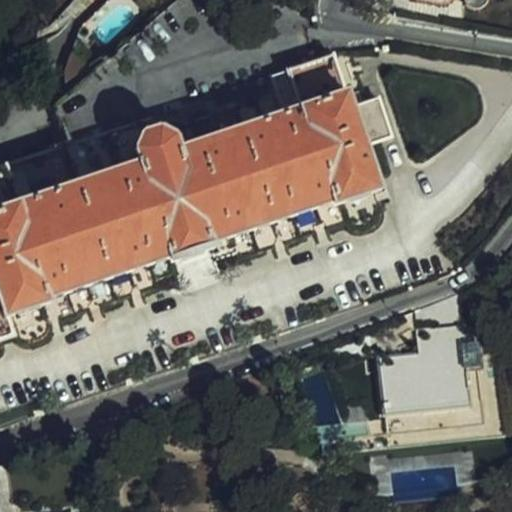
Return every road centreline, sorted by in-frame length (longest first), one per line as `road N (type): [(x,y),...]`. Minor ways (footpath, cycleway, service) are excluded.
road 1 (residential): [(511,226),(482,264),(446,283),(0,444)]
road 2 (residential): [(511,52),(342,24),(334,0)]
